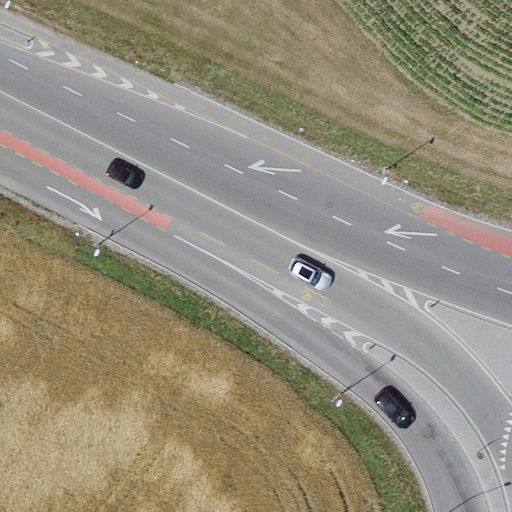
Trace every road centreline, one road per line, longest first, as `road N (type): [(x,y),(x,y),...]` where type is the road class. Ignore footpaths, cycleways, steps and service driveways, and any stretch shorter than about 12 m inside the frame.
road 1 (secondary): [(0,164),(207,272),(335,359),(410,421),(449,482),(458,511)]
road 2 (secondary): [(283,234),(0,91)]
road 3 (secondary): [(283,234),(424,338),(511,429)]
road 4 (secondary): [(414,268),(283,234)]
